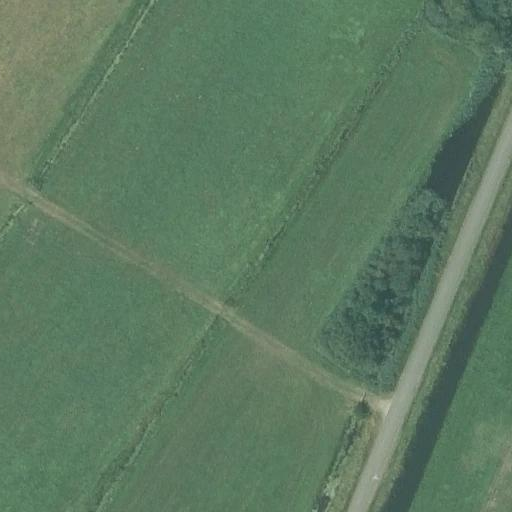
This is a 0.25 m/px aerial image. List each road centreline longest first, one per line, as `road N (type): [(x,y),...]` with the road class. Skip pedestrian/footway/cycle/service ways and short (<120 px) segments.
road 1 (track): [(0,178),(396,420)]
road 2 (unclassified): [(359,511),(511,134)]
